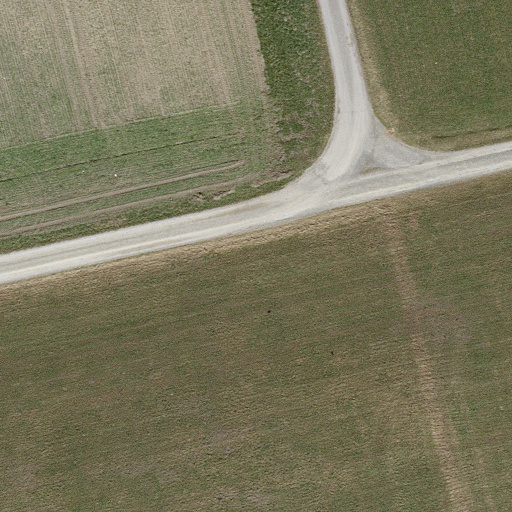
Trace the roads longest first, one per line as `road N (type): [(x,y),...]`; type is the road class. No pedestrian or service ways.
road 1 (track): [(0,273),(511,156)]
road 2 (track): [(376,187),(332,0)]
